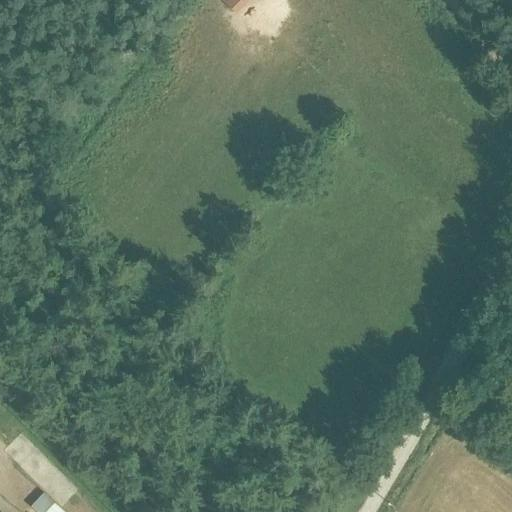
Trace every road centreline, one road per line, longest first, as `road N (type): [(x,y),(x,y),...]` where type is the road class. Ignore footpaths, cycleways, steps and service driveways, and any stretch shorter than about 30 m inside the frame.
road 1 (unclassified): [(367,511),(478,318)]
road 2 (track): [(0,386),(126,511)]
